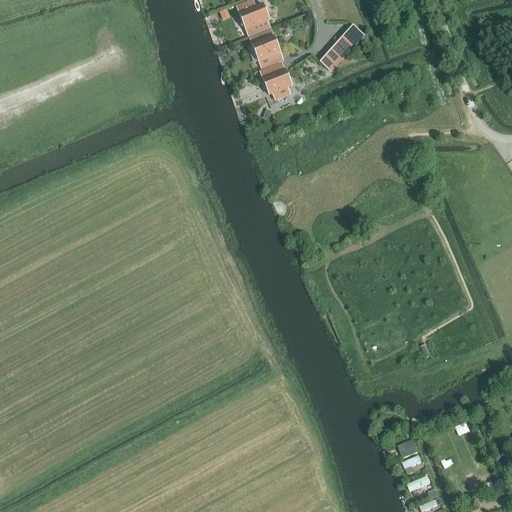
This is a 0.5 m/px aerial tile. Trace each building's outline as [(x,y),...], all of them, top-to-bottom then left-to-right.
[(253,2),(236,8),(243,25),(245,31),(251,28),(254,35),(270,29),(267,22),(269,21),(263,6),(256,9),(253,2)] [(226,10),(219,13),(222,19),(228,16),(226,10)] [(349,34),(358,43),(364,37),(354,28),(349,34)] [(271,32),(249,41),(261,69),(283,61),(271,32)] [(358,43),(349,34),(343,40),(353,49),(358,43)] [(353,49),(343,40),(338,47),(347,55),(353,49)] [(347,55),(338,47),(332,53),(342,61),(347,55)] [(327,59),(336,67),(342,61),(332,53),(327,59)] [(336,67),(327,59),(321,65),(331,73),(336,67)] [(290,95),(287,88),(292,87),(285,71),(284,72),(282,65),(278,66),(260,74),(269,96),(272,94),(275,101),(290,95)] [(410,443),(394,449),(399,461),(412,455),(414,459),(398,465),(401,471),(420,463),(417,454),(415,454),(410,443)] [(431,478),(410,486),(413,493),(434,485),(431,478)] [(435,492),(428,495),(430,500),(437,498),(435,492)]
